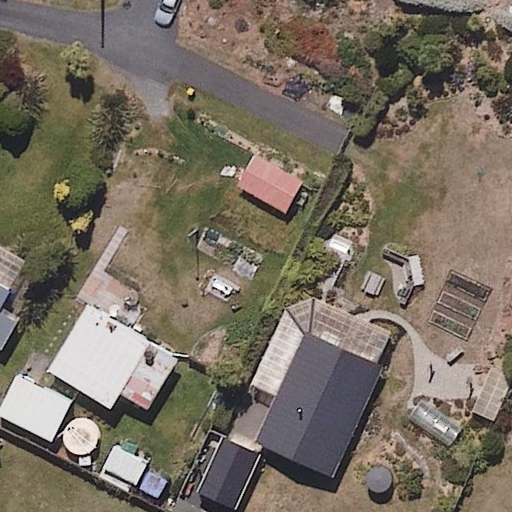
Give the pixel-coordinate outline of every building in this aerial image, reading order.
[(30,265),(0,248),(0,353),(2,355),(22,321),(4,310),(30,265)] [(336,479),(400,341),(297,294),(255,386),(281,398),(260,445),(336,479)] [(180,361),(92,307),(52,373),(114,411),(124,395),(150,411),(180,361)] [(73,407),(20,380),(1,417),(55,444),(73,407)] [(110,426),(77,411),(59,448),(92,463),(110,426)] [(263,458),(226,440),(200,493),(237,511),(263,458)] [(178,479),(117,446),(102,473),(164,506),(178,479)]
